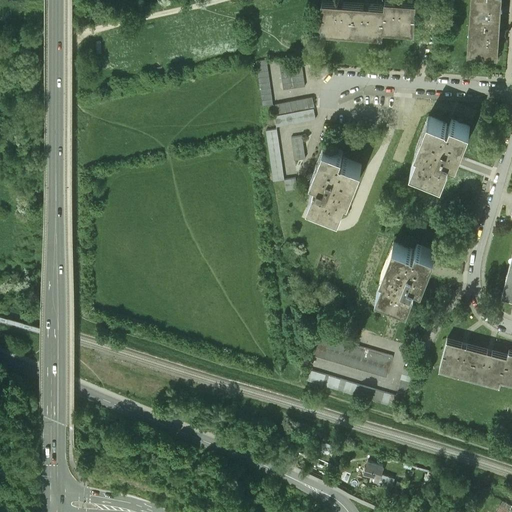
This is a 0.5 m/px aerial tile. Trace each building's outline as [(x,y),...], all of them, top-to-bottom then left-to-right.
[(384,0),(384,4),(324,0),(321,0),(320,30),(382,35),(383,29),(414,31),(416,1),(407,0),(384,0)] [(471,0),(467,52),(498,54),(501,0),(471,0)] [(267,59),(256,60),(261,100),(272,98),(267,59)] [(290,59),(279,61),(283,89),(294,87),(291,64),(290,59)] [(302,63),(291,64),(294,87),(305,85),(302,63)] [(313,97),(273,104),(275,115),(314,108),(315,107),(313,97)] [(275,115),(274,115),(276,126),(316,118),(314,108),(275,115)] [(449,124),(428,115),(415,148),(418,149),(411,167),(442,180),(451,157),(457,159),(470,126),(451,119),(449,124)] [(277,128),(266,130),(273,180),(284,179),(277,128)] [(302,135),(291,137),(295,160),(306,158),(302,135)] [(343,151),(324,144),(311,177),(318,179),(316,183),(315,183),(308,202),(339,214),(346,196),(349,197),(362,164),(341,155),(343,151)] [(296,177),(284,179),(286,190),(297,188),(296,177)] [(466,217),(456,214),(455,219),(465,222),(466,217)] [(415,249),(394,241),(381,274),(383,275),(376,293),(407,305),(417,283),(422,285),(435,251),(417,244),(415,249)] [(511,251),(502,292),(511,294),(511,251)] [(392,357),(315,334),(312,345),(389,367),(392,357)] [(511,350),(509,349),(507,355),(447,339),(439,368),(500,384),(501,379),(511,381),(511,350)] [(389,367),(312,345),(309,356),(386,378),(389,367)] [(403,368),(396,396),(406,399),(414,371),(403,368)] [(396,396),(308,371),(305,381),(393,407),(396,396)] [(383,466),(367,462),(364,473),(372,476),(379,478),(383,466)] [(379,478),(372,476),(370,481),(377,484),(379,478)] [(393,479),(384,476),(381,485),(391,487),(393,479)] [(381,485),(377,484),(370,481),(367,490),(386,498),(389,496),(392,497),(395,489),(391,487),(381,485)] [(412,494),(395,489),(392,497),(389,505),(406,511),(412,494)]
